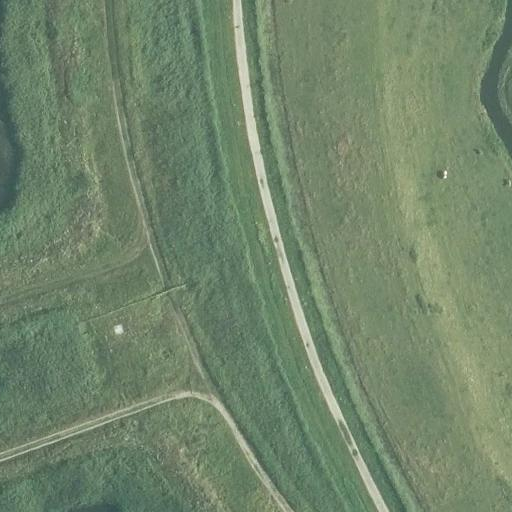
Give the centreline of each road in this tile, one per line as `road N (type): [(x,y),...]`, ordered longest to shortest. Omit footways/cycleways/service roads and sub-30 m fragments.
road 1 (track): [(382,511),(322,395),(260,166),(238,0)]
road 2 (track): [(153,251),(119,113),(107,0)]
road 3 (track): [(289,511),(207,383),(169,292)]
road 4 (track): [(207,383),(0,458)]
road 5 (track): [(0,306),(153,251),(169,292)]
